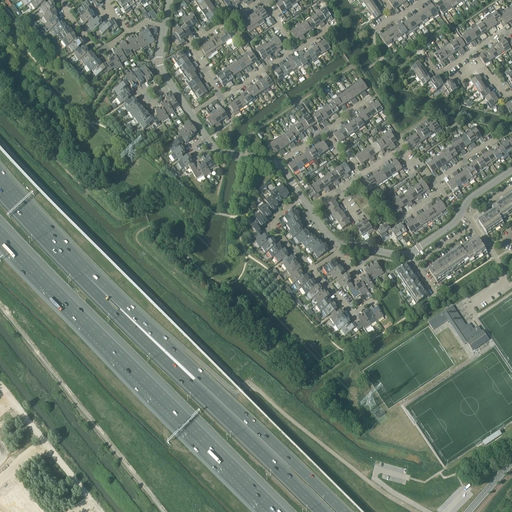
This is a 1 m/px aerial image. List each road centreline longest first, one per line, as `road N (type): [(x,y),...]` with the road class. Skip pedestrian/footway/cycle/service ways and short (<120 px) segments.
road 1 (motorway): [(0,237),(273,511)]
road 2 (motorway): [(343,511),(80,270)]
road 3 (motorway): [(317,511),(80,270)]
